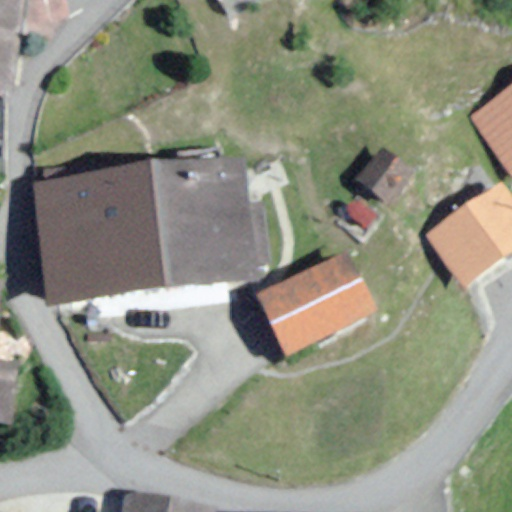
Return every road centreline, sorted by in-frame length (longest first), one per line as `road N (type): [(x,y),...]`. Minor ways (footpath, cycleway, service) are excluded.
road 1 (residential): [(106,466),(195,492),(318,505),(381,495),(426,462),(511,345)]
road 2 (track): [(109,0),(28,86),(6,247)]
road 3 (residential): [(0,245),(106,466)]
